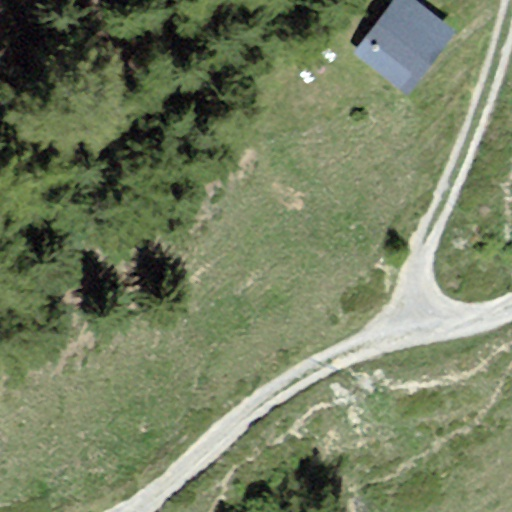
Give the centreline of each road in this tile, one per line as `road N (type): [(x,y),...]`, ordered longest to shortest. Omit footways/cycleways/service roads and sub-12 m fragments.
road 1 (track): [(119,511),(257,404),(406,319)]
road 2 (track): [(406,319),(394,269),(503,0)]
